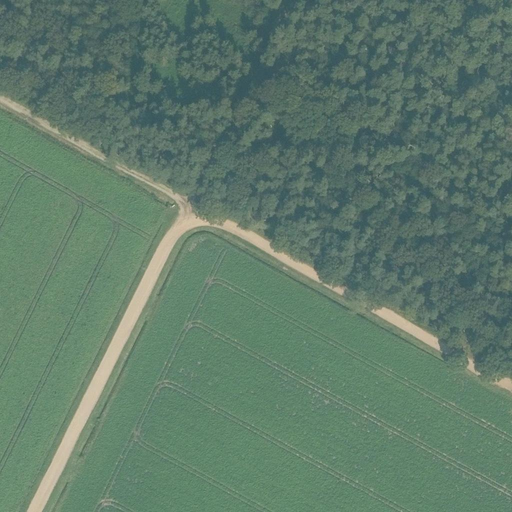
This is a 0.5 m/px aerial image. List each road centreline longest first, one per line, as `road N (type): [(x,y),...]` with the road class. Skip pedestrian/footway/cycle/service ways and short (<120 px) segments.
road 1 (track): [(35,511),(166,240),(190,218),(228,225),(511,385)]
road 2 (track): [(288,0),(185,203)]
road 3 (track): [(0,102),(185,203),(190,218)]
